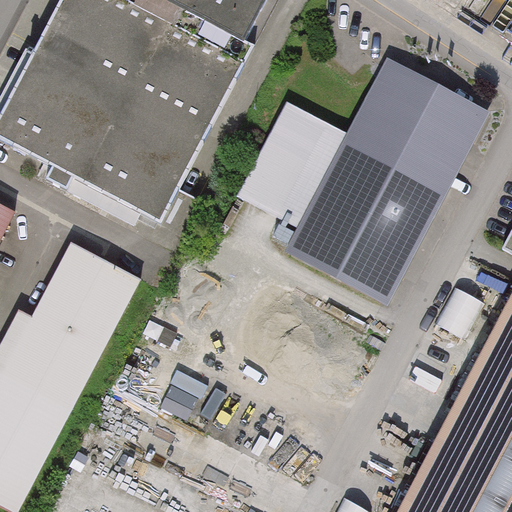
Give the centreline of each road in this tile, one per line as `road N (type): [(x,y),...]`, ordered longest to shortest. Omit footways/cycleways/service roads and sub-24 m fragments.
road 1 (unknown): [(0,171),(25,184),(43,219),(0,322)]
road 2 (unknown): [(220,144),(297,0)]
road 3 (residential): [(397,0),(511,71)]
